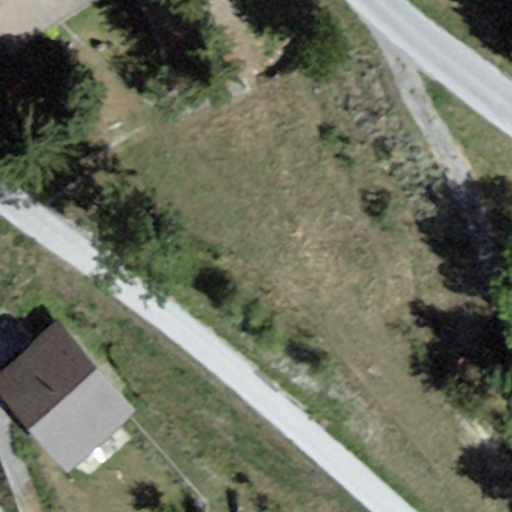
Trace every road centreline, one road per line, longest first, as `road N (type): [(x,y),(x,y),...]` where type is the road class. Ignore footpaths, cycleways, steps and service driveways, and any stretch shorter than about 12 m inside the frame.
road 1 (unclassified): [(0,191),(229,365),(395,511)]
road 2 (unclassified): [(511,102),(376,0)]
